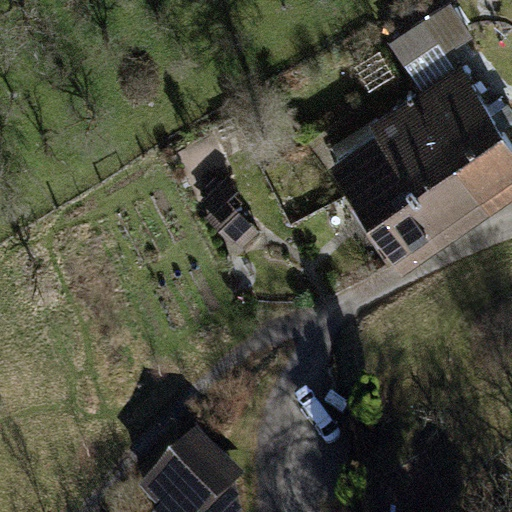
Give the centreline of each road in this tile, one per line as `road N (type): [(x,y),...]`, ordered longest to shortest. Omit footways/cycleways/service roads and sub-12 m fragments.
road 1 (track): [(329,313),(280,405),(271,511)]
road 2 (track): [(329,313),(511,227)]
